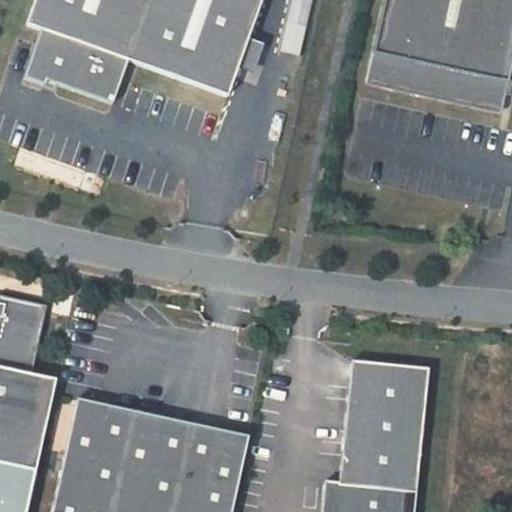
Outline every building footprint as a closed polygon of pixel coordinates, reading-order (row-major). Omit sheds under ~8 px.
[(37,42),(23,80),(44,88),(46,82),(112,106),(121,82),(127,63),(227,99),(237,69),(248,40),(261,0),(35,0),(22,36),(37,42)] [(511,0),(384,0),(367,83),(501,112),(505,95),(511,61),(511,0)] [(237,69),(253,76),(264,46),(248,40),(237,69)] [(0,465),(35,473),(52,394),(55,382),(31,377),(47,308),(0,297),(0,465)] [(351,362),(339,486),(416,494),(428,370),(351,362)] [(77,399),(52,511),(231,511),(248,438),(77,399)]
